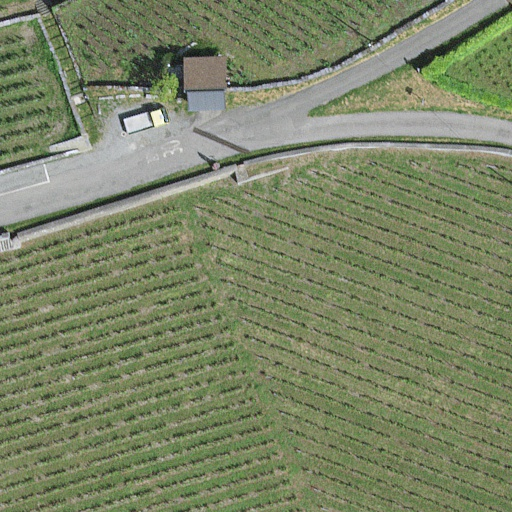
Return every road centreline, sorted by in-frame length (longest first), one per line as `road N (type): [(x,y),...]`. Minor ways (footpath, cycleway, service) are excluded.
road 1 (unclassified): [(290,121),(0,213)]
road 2 (unclassified): [(485,0),(303,101),(290,121)]
road 3 (unclassified): [(290,121),(305,129),(405,124),(511,134)]
